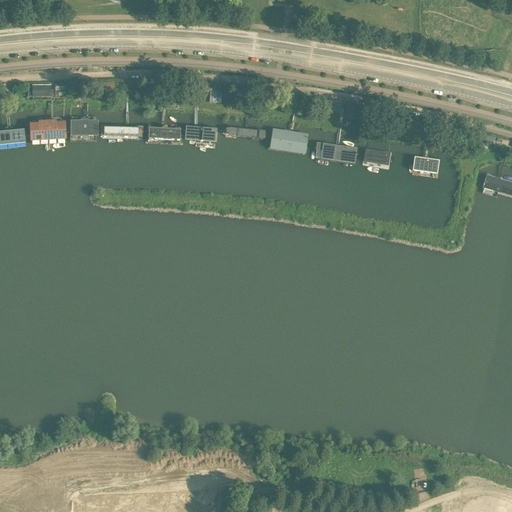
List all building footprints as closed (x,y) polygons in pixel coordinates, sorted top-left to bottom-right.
[(103,83),(104,91),(114,90),(114,82),(103,83)] [(193,82),(175,82),(174,91),(183,91),(183,87),(192,88),(193,82)] [(51,97),(51,86),(31,86),(31,97),(51,97)] [(341,110),(342,103),(330,101),(329,108),(341,110)] [(51,122),(28,123),(28,144),(66,142),(66,122),(51,122)] [(96,137),(96,122),(71,123),(71,138),(96,137)] [(103,137),(139,138),(139,124),(103,123),(103,137)] [(180,139),(181,125),(146,124),(146,138),(180,139)] [(189,128),(187,141),(216,144),(217,131),(189,128)] [(265,132),(229,130),(228,140),(265,141),(265,132)] [(270,151),(305,155),(307,136),(273,131),(270,151)] [(22,132),(0,132),(0,147),(3,147),(3,146),(22,146),(22,143),(24,143),(24,134),(22,134),(22,132)] [(494,140),(481,136),(480,142),(493,145),(494,140)] [(354,158),(356,144),(317,138),(315,153),(354,158)] [(367,150),(365,167),(391,169),(393,152),(367,150)] [(445,160),(402,151),(400,163),(443,171),(445,160)] [(511,197),(511,183),(486,176),(482,193),(496,197),(497,193),(511,197)]
